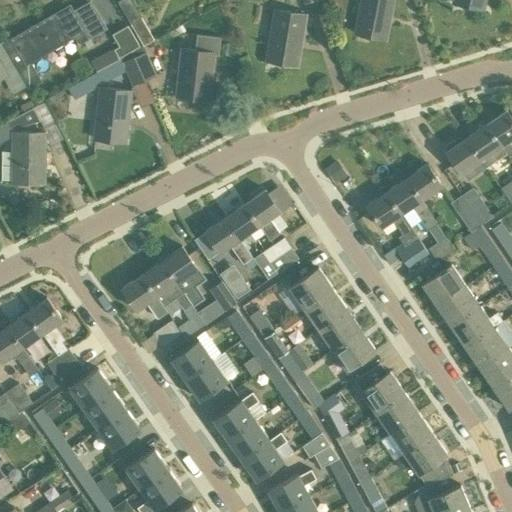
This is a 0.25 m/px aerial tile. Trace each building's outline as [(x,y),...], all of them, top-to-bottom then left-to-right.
[(386,39),(393,0),(361,0),(355,33),(386,39)] [(483,9),(485,0),(453,0),(453,2),(483,9)] [(297,65),(305,15),(275,10),(267,60),(297,65)] [(1,42),(26,85),(27,85),(29,88),(41,81),(30,62),(74,36),(79,45),(90,39),(77,15),(59,25),(54,15),(13,38),(11,36),(1,42)] [(143,45),(154,39),(141,18),(130,24),(143,45)] [(119,58),(139,46),(128,26),(112,35),(119,46),(114,49),(119,58)] [(26,85),(1,42),(0,42),(0,78),(4,77),(13,93),(26,85)] [(209,99),(214,53),(182,49),(177,96),(209,99)] [(134,57),(144,81),(157,76),(146,51),(134,57)] [(133,86),(144,81),(134,57),(122,62),(133,86)] [(125,142),(131,91),(100,87),(95,138),(125,142)] [(45,129),(57,123),(46,101),(34,108),(45,129)] [(13,130),(40,121),(33,108),(9,121),(13,130)] [(485,125),(506,154),(511,162),(511,141),(511,139),(511,138),(511,119),(506,110),(485,125)] [(485,168),(506,154),(485,125),(465,138),(480,160),(485,168)] [(44,183),(44,133),(14,132),(13,182),(44,183)] [(479,172),(485,168),(480,160),(465,138),(458,143),(454,137),(442,144),(443,146),(461,173),(473,164),(479,172)] [(347,174),(336,159),(324,168),(335,183),(347,174)] [(421,200),(441,186),(427,164),(406,178),(421,200)] [(454,248),(421,200),(406,178),(387,191),(402,213),(412,206),(428,230),(429,229),(437,242),(429,248),(437,260),(454,248)] [(511,204),(511,203),(511,180),(500,188),(511,204)] [(472,188),(462,195),(481,223),(491,216),(472,188)] [(244,204),(259,226),(260,225),(270,240),(280,233),(270,218),(280,211),(265,190),(244,204)] [(429,253),(402,213),(387,191),(367,205),(382,227),(392,219),(402,234),(399,237),(409,251),(401,256),(408,267),(429,253)] [(462,195),(451,203),(470,231),(481,223),(462,195)] [(239,239),(240,239),(259,226),(244,204),(224,218),(239,239)] [(253,257),(240,239),(239,239),(224,218),(205,231),(220,252),(231,245),(243,263),(253,257)] [(507,252),(511,249),(511,238),(501,222),(491,229),(507,252)] [(488,258),(498,251),(480,225),(463,237),(472,251),(479,246),(488,258)] [(283,238),(262,252),(269,262),(291,247),(284,237),(283,238)] [(161,261),(192,306),(204,298),(196,286),(206,278),(184,246),(161,261)] [(268,279),(298,259),(291,247),(269,262),(262,252),(253,258),(268,279)] [(505,284),(511,279),(511,271),(498,251),(488,258),(505,284)] [(185,311),(192,306),(161,261),(141,275),(163,307),(164,306),(176,298),(185,311)] [(437,305),(466,285),(451,263),(422,283),(437,305)] [(304,308),(333,288),(318,266),(289,286),(304,308)] [(168,311),(164,306),(163,307),(141,275),(121,289),(135,310),(146,303),(157,319),(168,311)] [(242,277),(228,286),(237,299),(250,289),(242,277)] [(224,310),(236,301),(221,280),(209,289),(224,310)] [(451,326),(480,305),(466,285),(437,305),(451,326)] [(318,329),(347,309),(333,288),(304,308),(318,329)] [(47,298),(27,312),(27,314),(42,334),(43,333),(58,355),(47,363),(54,373),(76,358),(68,348),(67,349),(62,341),(64,339),(54,325),(62,319),(47,298)] [(465,346),(494,326),(503,320),(497,312),(489,318),(480,305),(451,326),(465,346)] [(185,311),(184,313),(196,330),(205,324),(192,306),(185,311)] [(274,330),(259,309),(249,315),(264,337),(274,330)] [(332,349),(361,329),(347,309),(318,329),(332,349)] [(241,337),(251,330),(237,310),(227,316),(241,337)] [(22,348),(42,334),(27,314),(27,312),(7,326),(22,348)] [(287,331),(302,320),(297,314),(282,325),(287,331)] [(163,347),(182,334),(172,319),(153,333),(163,347)] [(0,358),(2,362),(22,348),(7,326),(0,331),(0,358)] [(480,367),(509,347),(494,326),(465,346),(480,367)] [(361,329),(332,349),(347,371),(376,351),(361,329)] [(255,357),(265,351),(251,330),(241,337),(255,357)] [(289,350),(274,330),(264,337),(279,357),(289,350)] [(170,358),(185,379),(214,359),(199,338),(170,358)] [(494,388),(511,375),(511,351),(509,347),(480,367),(494,388)] [(269,377),(279,371),(265,351),(255,357),(269,377)] [(30,376),(38,370),(29,357),(21,363),(30,376)] [(76,358),(54,373),(61,384),(83,368),(76,358)] [(294,358),(284,365),(293,378),(303,371),(294,358)] [(214,359),(185,379),(200,400),(229,380),(214,359)] [(83,408),(111,389),(97,369),(69,388),(83,408)] [(375,411),(404,391),(390,370),(360,390),(375,411)] [(283,398),(293,391),(279,371),(269,377),(283,398)] [(511,375),(494,388),(509,409),(511,407),(511,375)] [(323,400),(311,381),(301,388),(314,407),(323,400)] [(3,394),(17,415),(22,411),(33,403),(19,383),(3,394)] [(125,409),(111,389),(83,408),(98,428),(125,409)] [(298,418),(307,411),(293,391),(283,398),(298,418)] [(390,432),(419,412),(404,391),(375,411),(390,432)] [(6,422),(17,415),(3,394),(0,396),(0,424),(1,426),(6,422)] [(42,407),(43,408),(51,420),(64,411),(54,397),(42,407)] [(241,398),(212,418),(227,439),(256,418),(241,398)] [(48,435),(57,429),(51,420),(43,408),(34,415),(48,435)] [(112,449),(139,429),(125,409),(98,428),(112,449)] [(17,415),(6,422),(13,433),(30,422),(22,411),(17,415)] [(314,454),(330,444),(322,432),(307,411),(298,418),(312,438),(302,445),(310,457),(314,454)] [(337,441),(348,434),(336,412),(325,418),(337,441)] [(404,453),(433,433),(419,412),(390,432),(404,453)] [(256,418),(227,439),(241,459),(270,439),(256,418)] [(62,455),(71,449),(57,429),(48,435),(62,455)] [(433,433),(404,453),(419,475),(426,485),(453,474),(446,456),(448,455),(433,433)] [(349,462),(360,456),(348,434),(337,441),(349,462)] [(270,439),(241,459),(256,480),(285,459),(270,439)] [(339,484),(350,478),(339,458),(330,444),(314,454),(321,467),(328,463),(339,484)] [(77,475),(85,469),(71,449),(62,455),(77,475)] [(168,470),(153,450),(126,469),(140,489),(168,470)] [(0,492),(12,485),(0,467),(0,459),(2,458),(0,454),(0,492)] [(360,484),(372,478),(360,456),(349,462),(360,484)] [(459,463),(453,466),(456,473),(462,470),(459,463)] [(91,495),(100,489),(85,469),(77,475),(91,495)] [(182,490),(168,470),(140,489),(154,510),(182,490)] [(299,472),(267,489),(279,511),(311,495),(299,472)] [(350,504),(360,498),(350,478),(339,484),(350,504)] [(372,478),(360,484),(372,507),(384,501),(372,478)] [(433,511),(462,511),(471,509),(461,484),(428,498),(433,511)] [(102,511),(109,511),(114,509),(100,489),(91,495),(102,511)] [(54,511),(57,510),(74,499),(68,490),(35,511),(54,511)] [(319,511),(311,495),(279,511),(319,511)] [(367,511),(360,498),(350,504),(354,511),(367,511)] [(198,511),(192,502),(175,511),(198,511)]
